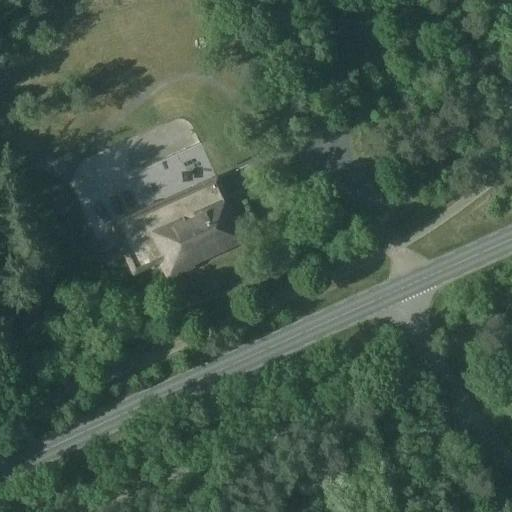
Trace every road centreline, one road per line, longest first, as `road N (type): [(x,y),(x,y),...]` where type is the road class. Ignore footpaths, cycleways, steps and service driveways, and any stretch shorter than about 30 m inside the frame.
road 1 (secondary): [(0,472),(402,289)]
road 2 (unclassified): [(511,468),(431,361),(402,289)]
road 3 (secondary): [(402,289),(511,239)]
